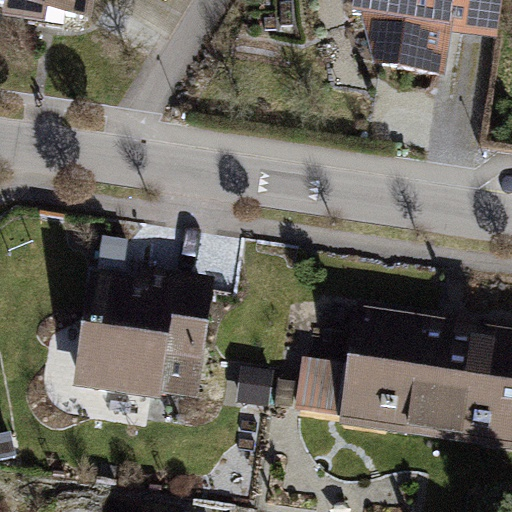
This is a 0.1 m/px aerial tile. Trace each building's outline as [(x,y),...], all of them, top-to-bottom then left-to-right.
[(0,0),(0,16),(91,31),(95,0),(0,0)] [(347,0),(345,23),(373,27),(367,73),(444,84),(449,48),(495,54),(502,0),(347,0)] [(143,285),(91,277),(74,393),(162,406),(163,399),(199,404),(217,284),(144,273),(143,285)] [(300,423),(437,443),(453,333),(345,317),(338,364),(310,360),(300,423)] [(511,342),(453,333),(437,443),(511,454),(511,342)]
